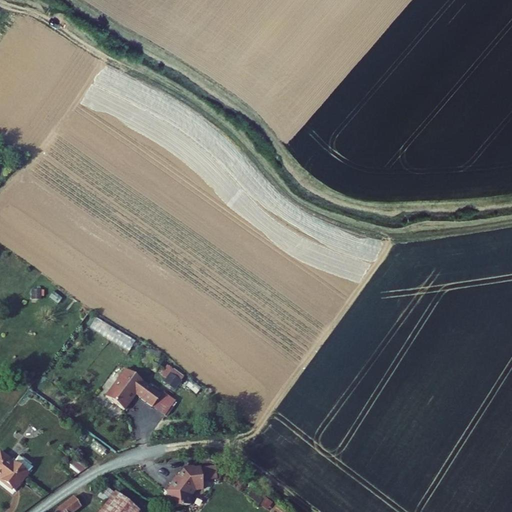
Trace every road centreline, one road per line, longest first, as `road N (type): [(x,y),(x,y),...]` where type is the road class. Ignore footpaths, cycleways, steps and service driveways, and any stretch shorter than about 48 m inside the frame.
road 1 (track): [(150,452),(230,448),(314,511)]
road 2 (residential): [(37,511),(108,466),(150,452)]
